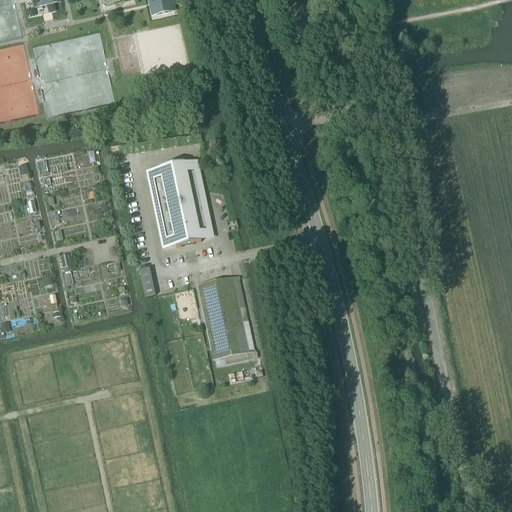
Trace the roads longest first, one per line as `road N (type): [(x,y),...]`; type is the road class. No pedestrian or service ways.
road 1 (unclassified): [(471,511),(390,134),(353,111),(284,128)]
road 2 (tertiary): [(371,511),(335,300),(284,128)]
road 3 (tertiary): [(284,128),(245,0)]
